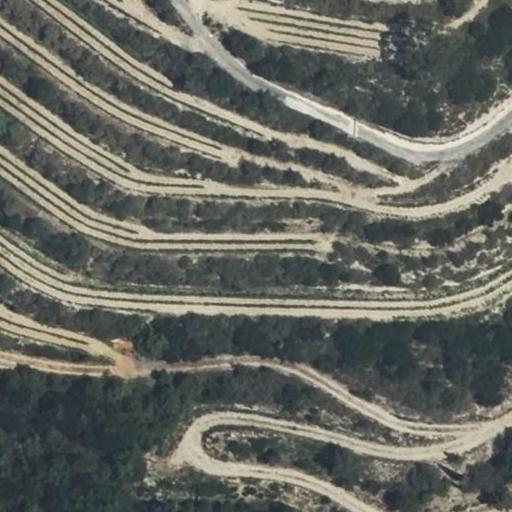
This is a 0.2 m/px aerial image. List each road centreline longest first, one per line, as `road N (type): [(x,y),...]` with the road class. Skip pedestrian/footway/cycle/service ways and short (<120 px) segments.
road 1 (track): [(366,511),(295,477),(208,468),(187,454),(205,420),(430,453),(511,416)]
road 2 (track): [(511,115),(468,146),(417,156),(236,73),(176,0)]
